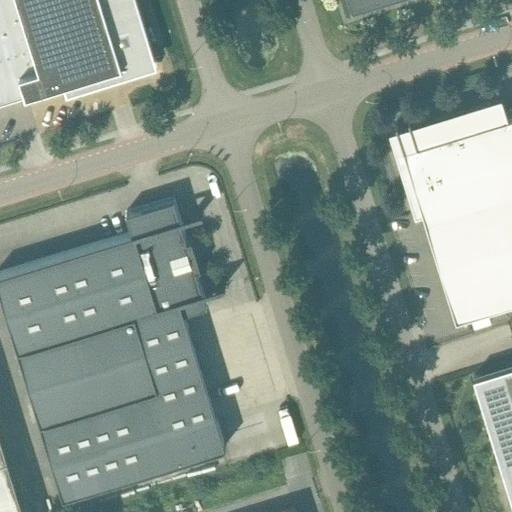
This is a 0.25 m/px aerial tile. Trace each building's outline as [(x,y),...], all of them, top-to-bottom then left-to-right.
[(0,0),(0,100),(131,61),(137,69),(153,57),(135,0),(0,0)] [(348,0),(352,10),(383,0),(348,0)] [(415,214),(423,211),(456,318),(511,300),(511,115),(508,116),(502,95),(390,130),(415,214)] [(0,290),(63,495),(226,445),(184,310),(207,303),(196,269),(201,267),(192,238),(187,239),(174,197),(126,212),(132,231),(0,271),(0,290)] [(511,363),(474,375),(511,497),(511,363)] [(0,511),(25,511),(0,428),(0,511)]
